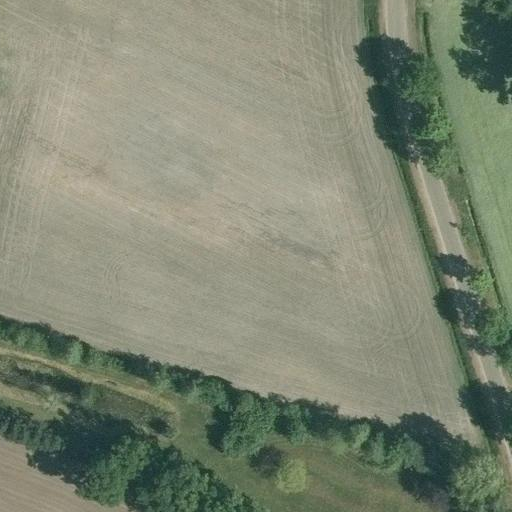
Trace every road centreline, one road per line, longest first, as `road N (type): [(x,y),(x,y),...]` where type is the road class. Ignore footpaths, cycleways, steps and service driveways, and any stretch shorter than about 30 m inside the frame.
road 1 (unclassified): [(511,425),(424,156),(398,60),(393,0)]
road 2 (track): [(203,511),(93,447),(0,411)]
